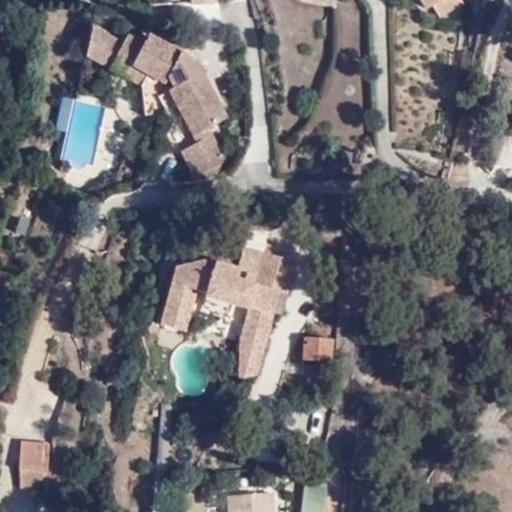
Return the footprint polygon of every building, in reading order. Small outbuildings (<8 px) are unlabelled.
[(420,0),(427,9),(432,7),(444,0),(420,0)] [(438,16),(465,2),(464,0),(444,0),(432,7),(438,16)] [(89,23),(82,55),(138,84),(142,111),(149,111),(155,94),(163,90),(191,141),(177,149),(191,175),(224,157),(206,125),(226,114),(197,62),(179,48),(144,31),(140,40),(123,33),(121,38),(89,23)] [(73,125),(78,100),(65,98),(59,122),(73,125)] [(229,358),(242,355),(241,378),(261,373),(284,292),(289,294),(291,286),(296,288),(311,262),(279,246),(275,252),(267,250),(261,273),(245,265),(246,260),(219,244),(203,252),(200,259),(178,264),(163,324),(190,331),(195,312),(199,314),(209,298),(207,305),(234,313),(236,306),(245,308),(232,329),(229,358)] [(332,362),(333,338),(310,337),(308,360),(332,362)] [(17,486),(47,486),(47,440),(17,440),(17,486)] [(298,511),(323,511),(325,483),(301,482),(298,511)] [(280,511),(278,490),(235,495),(236,511),(280,511)]
